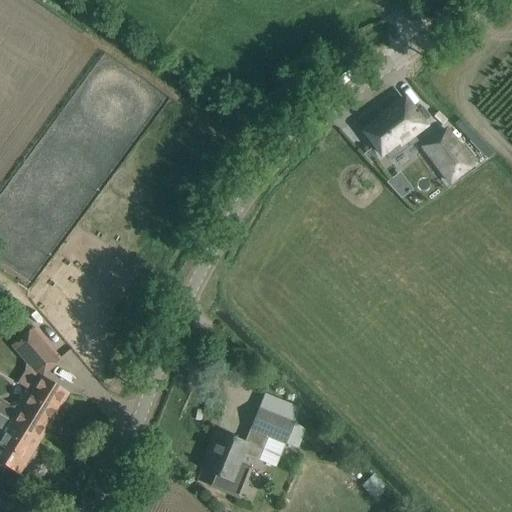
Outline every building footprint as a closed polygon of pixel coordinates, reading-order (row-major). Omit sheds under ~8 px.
[(223,100),(229,88),(217,81),(211,91),(210,92),(223,100)] [(380,120),(364,132),(381,155),(384,153),(390,161),(416,142),(410,134),(421,125),(404,103),(387,115),(385,113),(379,118),(380,120)] [(446,130),(423,148),(449,183),(472,165),(446,130)] [(369,161),(375,156),(369,148),(362,153),(369,161)] [(13,346),(39,377),(57,361),(31,331),(13,346)] [(0,400),(0,417),(38,441),(67,394),(39,377),(18,412),(0,400)] [(210,486),(236,496),(247,469),(240,466),(244,455),(258,460),(267,439),(294,450),(304,427),(260,409),(245,444),(220,434),(211,454),(208,453),(201,469),(215,475),(210,486)] [(38,441),(0,417),(0,462),(18,473),(38,441)]
